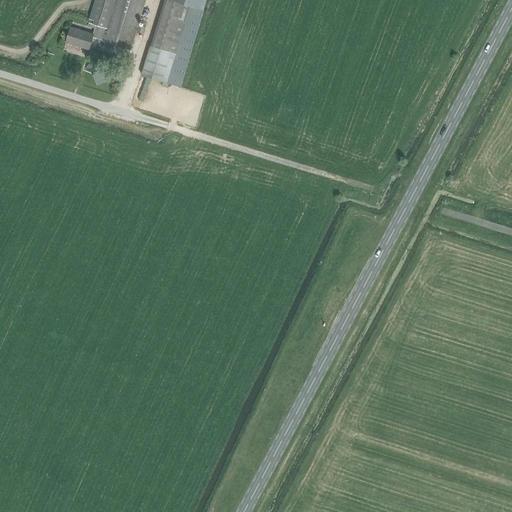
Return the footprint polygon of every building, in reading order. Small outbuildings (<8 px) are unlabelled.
[(145,0),(95,0),(88,23),(95,26),(93,34),(70,27),(66,43),(88,50),(92,37),(100,39),(100,40),(130,50),(145,0)] [(168,86),(178,55),(192,7),(170,0),(164,0),(141,77),(168,86)] [(170,0),(192,7),(203,10),(206,0),(170,0)] [(118,70),(121,59),(109,55),(106,66),(118,70)] [(93,71),(98,83),(109,78),(104,66),(93,71)]
